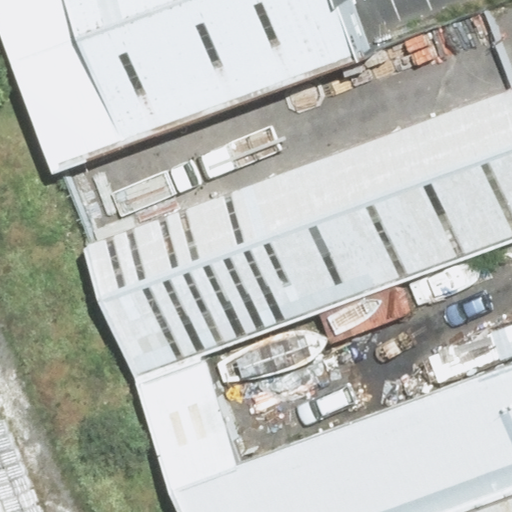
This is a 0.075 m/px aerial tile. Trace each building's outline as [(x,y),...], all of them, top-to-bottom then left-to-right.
[(384,0),(23,0),(47,62),(94,184),(409,64),(384,0)] [(511,224),(511,75),(98,230),(147,361),(215,336),(511,224)] [(215,336),(147,361),(192,476),(257,452),(215,336)] [(511,358),(257,452),(192,476),(205,511),(427,511),(511,482),(511,358)] [(511,511),(511,482),(427,511),(511,511)]
